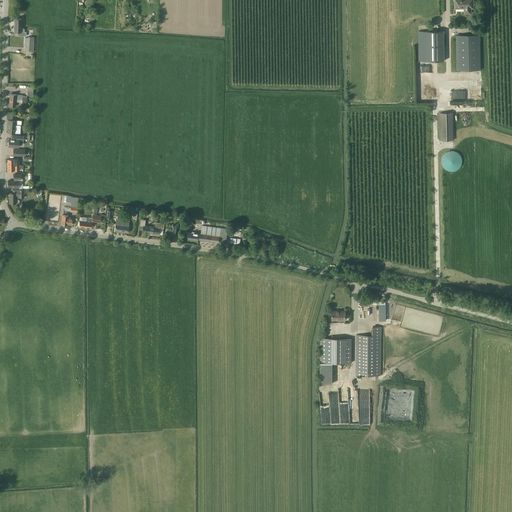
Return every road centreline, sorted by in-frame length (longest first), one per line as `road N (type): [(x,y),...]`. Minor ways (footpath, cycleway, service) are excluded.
road 1 (unclassified): [(511,322),(259,257),(13,220)]
road 2 (unclassified): [(13,220),(2,196),(5,0)]
